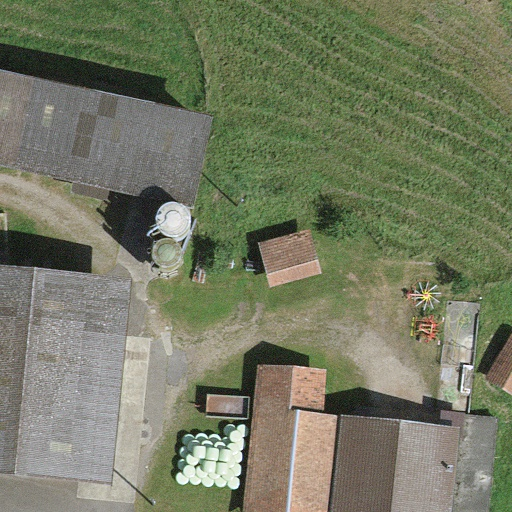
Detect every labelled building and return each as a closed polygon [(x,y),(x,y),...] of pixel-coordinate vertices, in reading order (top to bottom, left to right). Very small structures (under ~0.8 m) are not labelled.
[(197,130),(0,83),(0,161),(179,204),(197,130)] [(309,243),(270,256),(283,294),(322,280),(309,243)] [(122,290),(0,281),(0,477),(108,485),(122,290)] [(511,349),(491,385),(511,397),(511,349)] [(323,380),(261,376),(252,511),(451,511),(456,438),(320,429),(323,380)]
